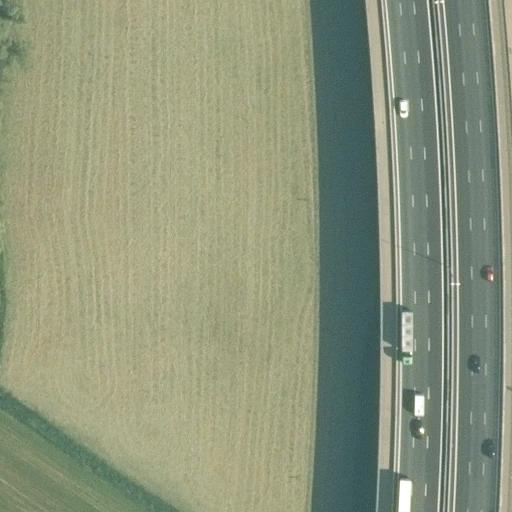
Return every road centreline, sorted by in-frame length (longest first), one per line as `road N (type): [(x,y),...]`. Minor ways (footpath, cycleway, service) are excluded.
road 1 (motorway): [(468,511),(474,297),(459,0)]
road 2 (motorway): [(402,0),(417,302),(411,511)]
